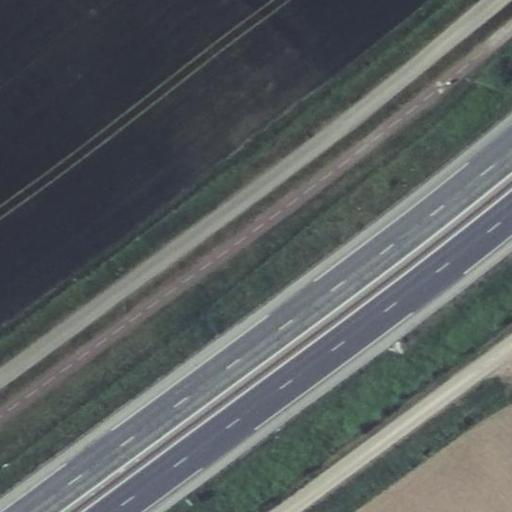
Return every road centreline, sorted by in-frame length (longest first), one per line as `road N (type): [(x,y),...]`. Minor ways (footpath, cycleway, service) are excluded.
road 1 (trunk): [(511,151),(34,511)]
road 2 (trunk): [(115,511),(511,213)]
